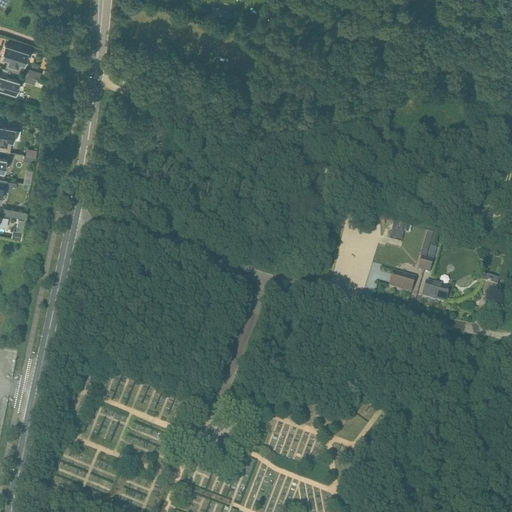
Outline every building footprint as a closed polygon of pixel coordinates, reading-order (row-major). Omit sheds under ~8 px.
[(0,0),(0,6),(4,8),(8,0),(0,0)] [(233,15),(212,11),(210,18),(232,22),(233,15)] [(247,35),(259,39),(262,28),(251,24),(247,35)] [(14,47),(5,44),(1,56),(9,59),(8,63),(7,69),(20,73),(23,63),(25,64),(29,51),(22,49),(22,47),(15,44),(14,47)] [(17,93),(20,81),(0,75),(0,90),(7,92),(7,90),(17,93)] [(34,84),(36,78),(24,75),(23,80),(34,84)] [(13,145),(16,128),(9,127),(9,124),(1,123),(1,125),(0,125),(0,150),(10,152),(11,145),(13,145)] [(25,155),(36,156),(37,150),(26,148),(25,155)] [(26,219),(27,212),(4,208),(3,215),(26,219)] [(402,241),(404,232),(405,228),(406,225),(396,222),(392,238),(402,241)] [(428,230),(425,240),(432,242),(434,232),(428,230)] [(431,246),(427,258),(424,271),(430,272),(437,248),(431,246)] [(424,271),(427,258),(421,255),(417,269),(424,271)] [(411,293),(412,292),(415,279),(393,272),(389,286),(411,293)] [(480,280),(480,281),(497,285),(498,279),(483,275),(481,280),(480,280)] [(422,296),(445,303),(449,288),(427,282),(422,296)] [(198,433),(201,425),(207,409),(200,407),(191,431),(198,433)]
